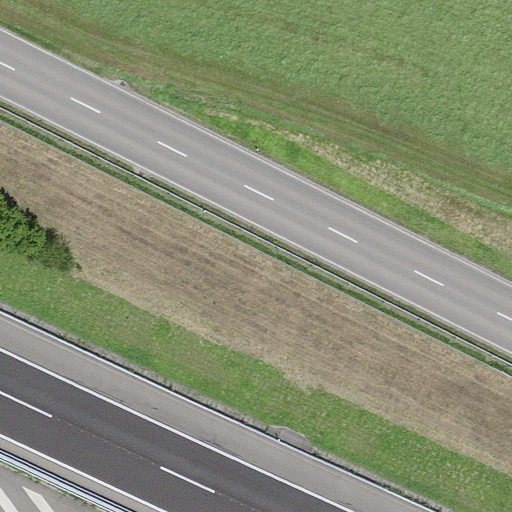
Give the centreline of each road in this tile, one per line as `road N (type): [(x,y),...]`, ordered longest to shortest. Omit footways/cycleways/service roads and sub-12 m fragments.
road 1 (primary): [(0,64),(511,320)]
road 2 (motorway): [(262,511),(0,389)]
